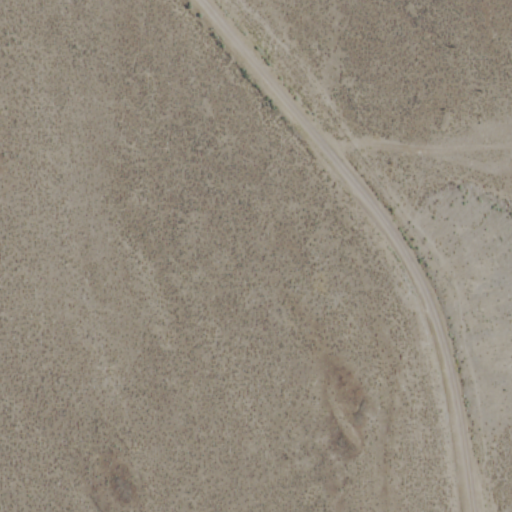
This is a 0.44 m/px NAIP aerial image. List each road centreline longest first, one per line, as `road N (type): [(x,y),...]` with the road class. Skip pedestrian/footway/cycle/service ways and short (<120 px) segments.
road 1 (residential): [(469,511),(441,338),(412,266),(360,190),(200,0)]
road 2 (track): [(511,145),(445,151),(321,143)]
